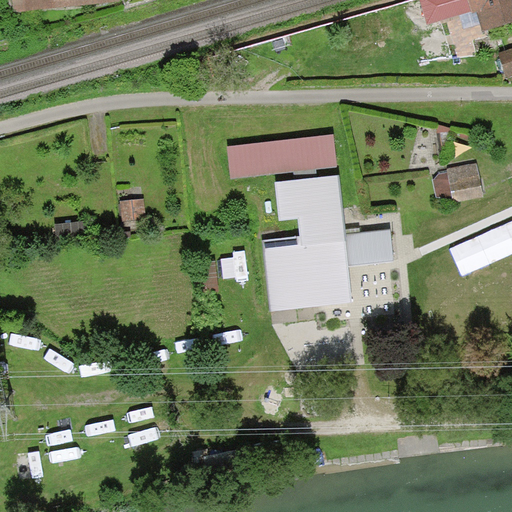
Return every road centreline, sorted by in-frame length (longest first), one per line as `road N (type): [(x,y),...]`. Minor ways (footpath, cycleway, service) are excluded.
road 1 (unclassified): [(0,126),(139,98),(511,94)]
road 2 (track): [(134,469),(236,437),(511,422)]
